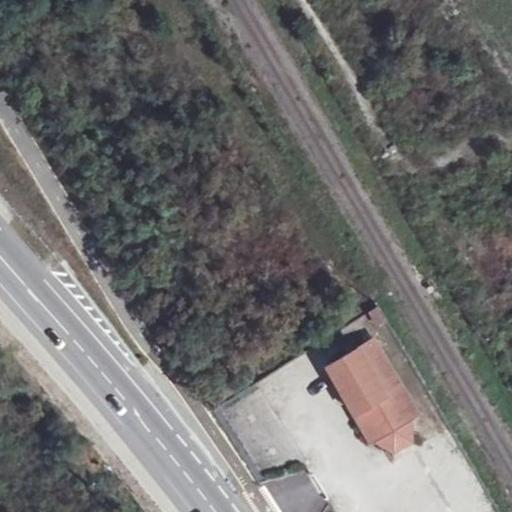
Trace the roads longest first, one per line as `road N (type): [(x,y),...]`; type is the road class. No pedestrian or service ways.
road 1 (primary): [(0,258),(214,511)]
road 2 (track): [(388,147),(301,0)]
